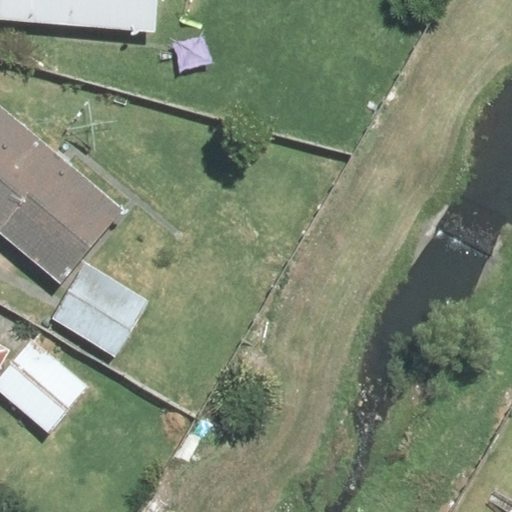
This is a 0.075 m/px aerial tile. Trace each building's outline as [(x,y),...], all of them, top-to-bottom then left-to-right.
[(173,0),(0,0),(0,18),(172,29),(173,0)] [(0,90),(0,238),(59,285),(132,193),(0,90)] [(94,262),(63,316),(134,355),(165,301),(94,262)] [(0,383),(23,348),(0,335),(0,383)] [(38,336),(0,383),(65,436),(103,388),(38,336)]
